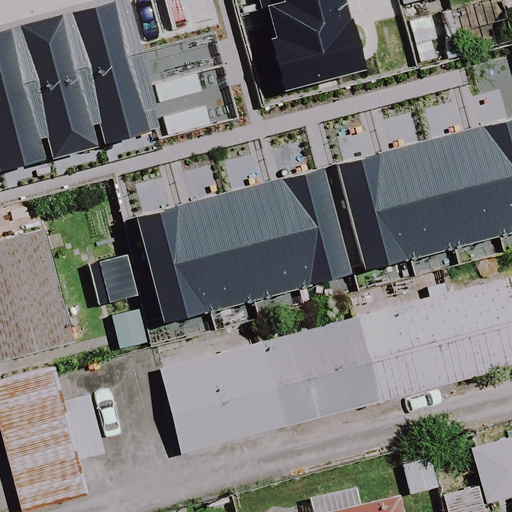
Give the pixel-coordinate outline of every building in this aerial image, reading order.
[(53,50),(39,0),(0,0),(0,16),(12,61),(53,50)] [(406,67),(392,8),(335,21),(349,81),(406,67)] [(511,137),(511,113),(501,65),(438,80),(454,150),(511,137)] [(336,175),(327,142),(238,166),(259,245),(232,252),(246,307),(433,259),(414,187),(373,198),(365,167),(336,175)] [(0,362),(70,345),(42,235),(0,245),(0,362)] [(511,277),(166,364),(188,449),(511,367),(511,277)] [(60,407),(51,370),(0,383),(0,444),(17,511),(29,511),(84,498),(75,462),(101,456),(87,400),(60,407)] [(511,439),(471,451),(488,511),(499,511),(511,508),(511,439)] [(477,511),(461,453),(398,471),(410,511),(477,511)] [(395,511),(393,501),(352,511),(349,497),(287,511),(395,511)]
